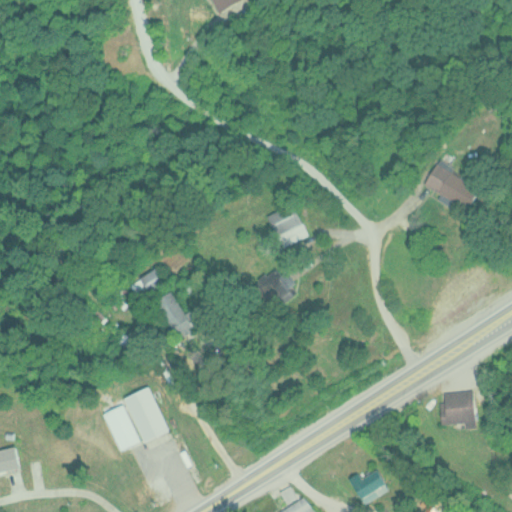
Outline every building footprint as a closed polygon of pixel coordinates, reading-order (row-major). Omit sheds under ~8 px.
[(216,0),(226,15),(251,0),(250,0),(216,0)] [(480,210),(490,185),(438,164),(428,188),(480,210)] [(310,233),(296,202),(271,214),(285,245),(310,233)] [(130,283),(139,299),(168,282),(159,267),(130,283)] [(195,325),(176,289),(159,298),(178,334),(195,325)] [(172,428),(153,385),(126,397),(128,402),(106,412),(123,450),(172,428)] [(482,422),(480,389),(446,391),(446,401),(442,401),(443,423),(482,422)] [(22,445),(0,448),(0,470),(26,466),(22,445)] [(367,503),(382,493),(379,489),(390,482),(380,467),(365,477),(361,471),(351,478),(367,503)] [(282,490),(287,501),(296,497),(292,486),(282,490)] [(318,511),(319,511),(305,493),(280,511),(318,511)] [(426,511),(438,511),(437,511),(449,511),(449,500),(426,500),(426,511)]
